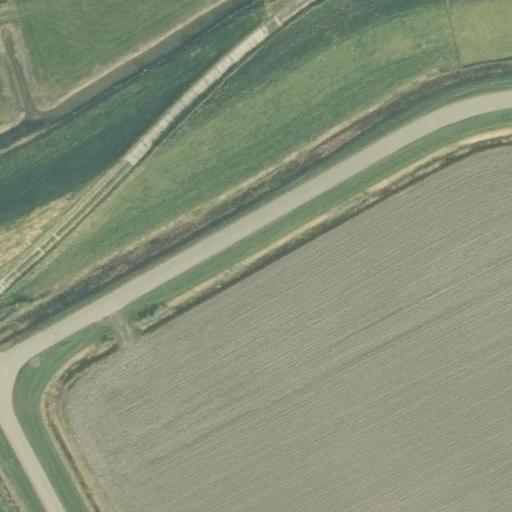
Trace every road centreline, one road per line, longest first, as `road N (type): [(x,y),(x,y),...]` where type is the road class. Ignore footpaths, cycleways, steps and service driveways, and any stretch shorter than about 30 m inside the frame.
road 1 (unclassified): [(0,362),(426,124),(511,97)]
road 2 (unclassified): [(56,511),(0,404)]
